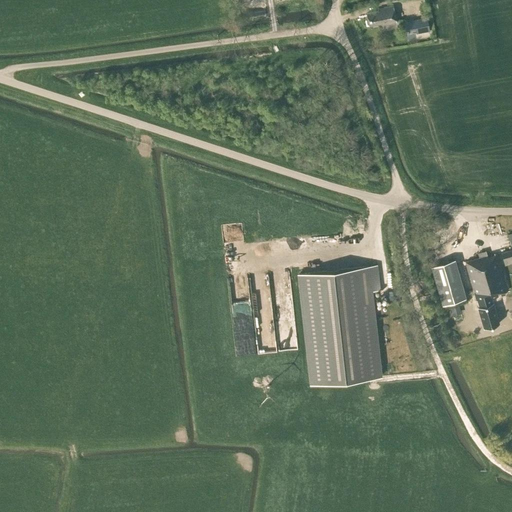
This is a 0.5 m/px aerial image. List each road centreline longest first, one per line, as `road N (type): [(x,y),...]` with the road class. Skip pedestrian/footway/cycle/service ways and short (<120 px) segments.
road 1 (unclassified): [(404,205),(0,81)]
road 2 (unclassified): [(0,80),(17,68),(340,26)]
road 3 (unclassified): [(404,205),(340,26)]
